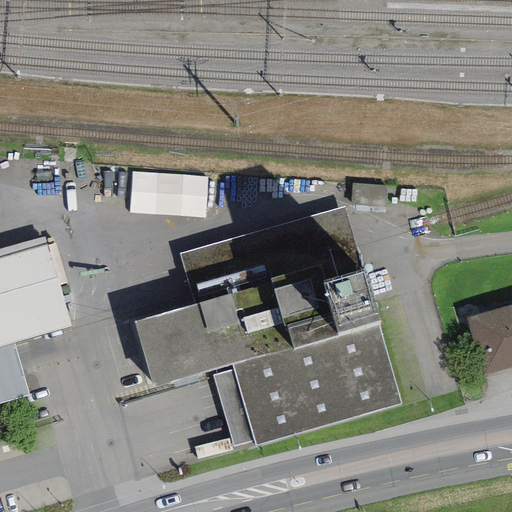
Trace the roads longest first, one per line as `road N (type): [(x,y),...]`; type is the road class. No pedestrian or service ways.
road 1 (primary): [(511,421),(279,472),(171,511)]
road 2 (primary): [(246,511),(511,458)]
